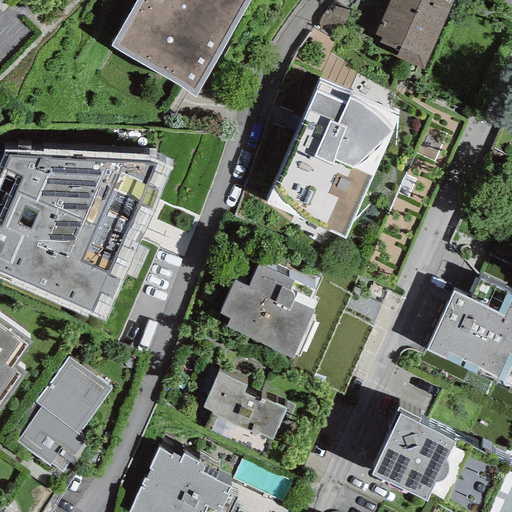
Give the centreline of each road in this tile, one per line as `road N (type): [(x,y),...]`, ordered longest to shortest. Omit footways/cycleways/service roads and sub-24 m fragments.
road 1 (residential): [(318,0),(269,72),(127,442),(96,496)]
road 2 (residential): [(275,511),(511,78)]
